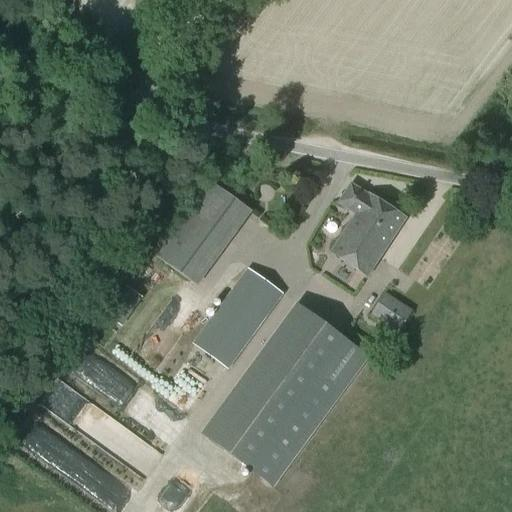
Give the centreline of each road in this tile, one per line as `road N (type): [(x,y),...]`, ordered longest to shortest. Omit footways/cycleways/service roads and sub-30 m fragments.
road 1 (unclassified): [(511,188),(236,137),(132,109)]
road 2 (unclassified): [(132,109),(0,76)]
road 3 (unclassified): [(132,109),(209,0)]
